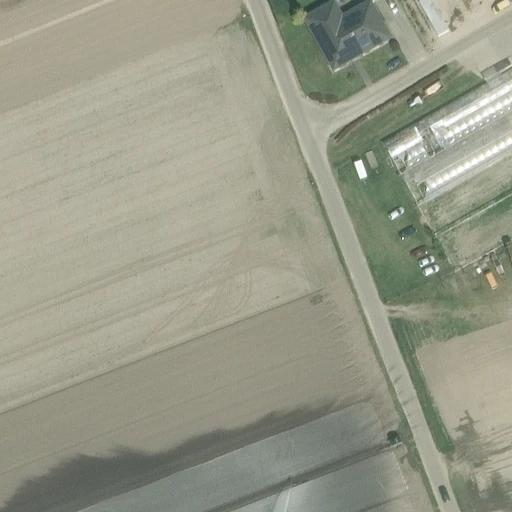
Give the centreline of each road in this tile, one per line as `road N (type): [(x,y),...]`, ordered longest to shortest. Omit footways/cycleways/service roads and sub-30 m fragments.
road 1 (unclassified): [(449,511),(305,133)]
road 2 (unclassified): [(305,133),(511,16)]
road 3 (unclassified): [(305,133),(253,0)]
